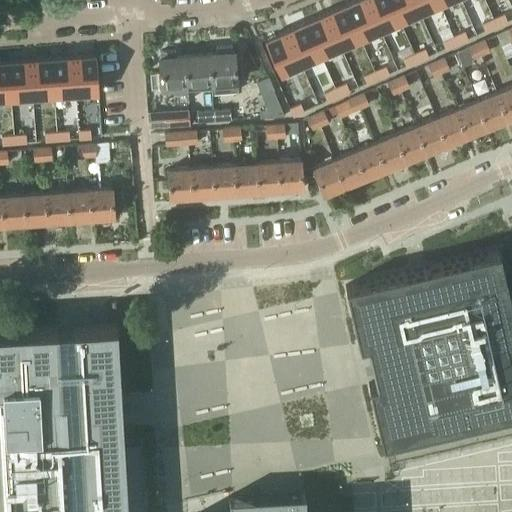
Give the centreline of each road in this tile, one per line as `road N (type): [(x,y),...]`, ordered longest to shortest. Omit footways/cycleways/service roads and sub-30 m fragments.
road 1 (residential): [(147,264),(251,255),(362,229),(511,165)]
road 2 (residential): [(147,264),(130,15)]
road 3 (residential): [(0,275),(147,264)]
road 4 (residential): [(130,15),(270,0)]
road 5 (residential): [(0,26),(130,15)]
